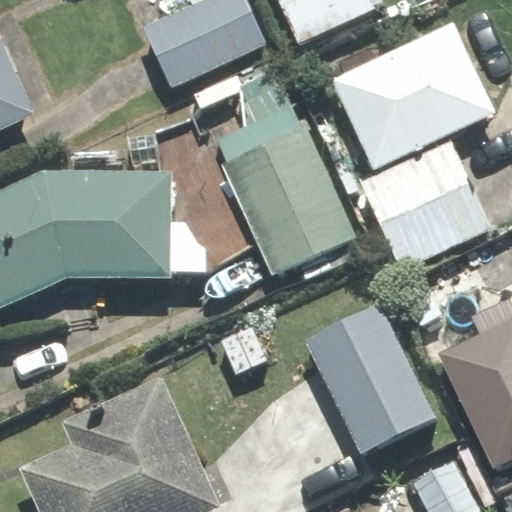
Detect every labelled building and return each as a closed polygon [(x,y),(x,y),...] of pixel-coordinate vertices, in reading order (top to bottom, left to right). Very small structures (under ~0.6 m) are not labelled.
[(0,0),(0,143),(54,120),(1,0),(0,0)] [(251,0),(215,0),(152,28),(181,94),(274,53),(251,0)] [(384,0),(283,0),(306,50),(390,13),(384,0)] [(511,0),(458,0),(472,25),(511,4),(511,0)] [(455,28),(342,88),(386,172),(499,112),(455,28)] [(304,107),(221,145),(283,277),(365,239),(304,107)] [(462,148),(371,187),(408,272),(499,233),(462,148)] [(58,177),(0,198),(0,318),(79,284),(181,286),(183,180),(58,177)] [(478,439),(511,424),(511,296),(431,330),(478,439)] [(388,307),(310,347),(370,464),(448,424),(388,307)] [(89,442),(32,469),(51,511),(234,511),(173,379),(80,422),(89,442)] [(511,487),(503,493),(511,509),(511,487)]
